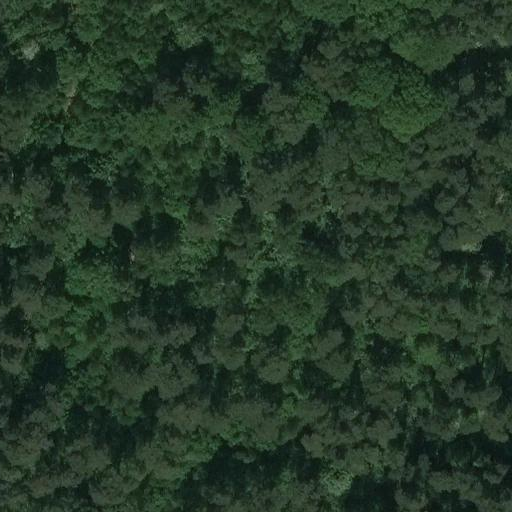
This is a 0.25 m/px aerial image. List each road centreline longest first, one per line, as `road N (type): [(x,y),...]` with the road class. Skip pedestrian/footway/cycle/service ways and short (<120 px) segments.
road 1 (track): [(463,511),(413,298),(426,282),(393,156),(369,139),(0,183)]
road 2 (track): [(413,298),(0,353)]
